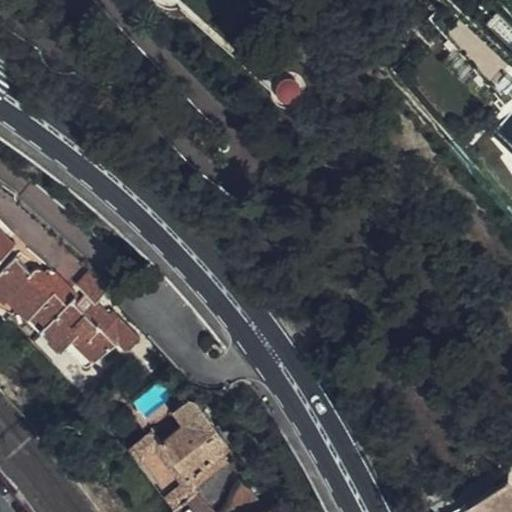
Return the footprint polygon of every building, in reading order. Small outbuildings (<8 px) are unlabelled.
[(286,96),(290,97),(294,97),(297,96),(300,93),(302,90),(302,87),(302,83),(301,80),(298,77),(295,76),(292,75),(288,75),(285,77),(282,79),(280,83),(280,86),(281,90),(283,94),(286,96)] [(92,266),(109,245),(28,175),(11,197),(92,266)] [(0,255),(12,244),(0,230),(0,255)] [(105,316),(93,302),(83,311),(71,299),(75,295),(50,268),(44,273),(34,263),(28,268),(14,253),(0,266),(0,298),(1,299),(4,296),(23,317),(30,312),(40,322),(34,328),(55,351),(67,340),(86,360),(113,344),(121,352),(135,339),(111,311),(105,316)] [(111,285),(92,266),(74,282),(93,302),(111,285)] [(0,315),(66,381),(86,360),(67,340),(55,351),(34,328),(40,322),(30,312),(23,317),(4,296),(1,299),(0,298),(0,315)] [(130,441),(174,503),(194,488),(217,507),(242,475),(223,450),(229,446),(196,396),(190,395),(151,423),(153,425),(130,441)] [(242,475),(217,507),(222,511),(283,511),(276,498),(265,504),(242,475)] [(511,511),(511,483),(509,478),(467,500),(472,511),(511,511)]
